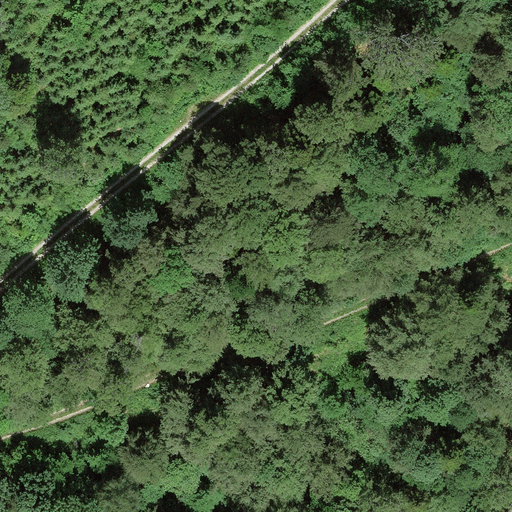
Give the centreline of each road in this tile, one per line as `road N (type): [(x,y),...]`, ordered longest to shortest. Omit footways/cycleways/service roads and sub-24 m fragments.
road 1 (track): [(0,441),(303,331),(511,244)]
road 2 (track): [(0,302),(358,0)]
